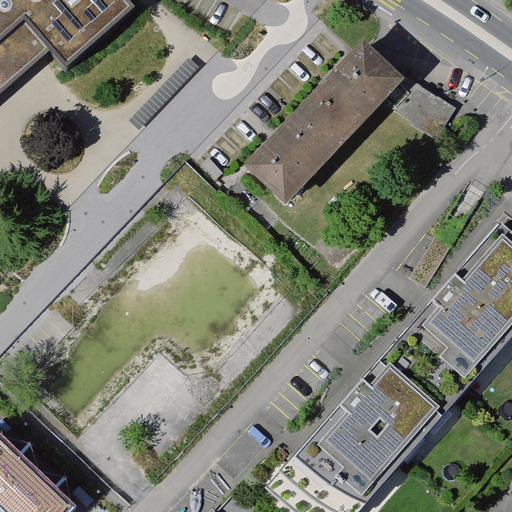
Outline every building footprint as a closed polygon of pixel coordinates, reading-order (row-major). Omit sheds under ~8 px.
[(0,0),(0,100),(51,56),(67,74),(134,14),(121,0),(0,0)] [(407,87),(367,48),(249,174),(289,212),(407,87)] [(465,111),(416,82),(396,115),(414,126),(411,130),(443,149),(465,111)] [(372,511),(511,352),(511,229),(509,227),(266,495),(287,511),(372,511)] [(73,511),(76,509),(0,437),(0,508),(4,511),(73,511)] [(267,463),(240,438),(216,466),(241,487),(218,511),(268,511),(245,489),(267,463)]
